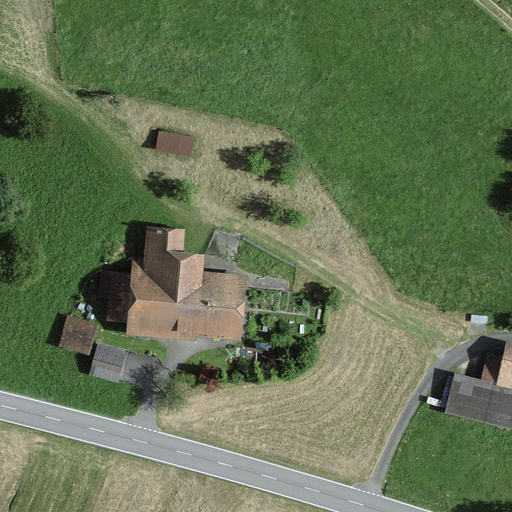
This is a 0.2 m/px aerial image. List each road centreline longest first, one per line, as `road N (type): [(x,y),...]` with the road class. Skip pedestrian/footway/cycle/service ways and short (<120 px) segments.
road 1 (secondary): [(365,505),(0,405)]
road 2 (residential): [(365,505),(431,378),(466,350),(511,339)]
